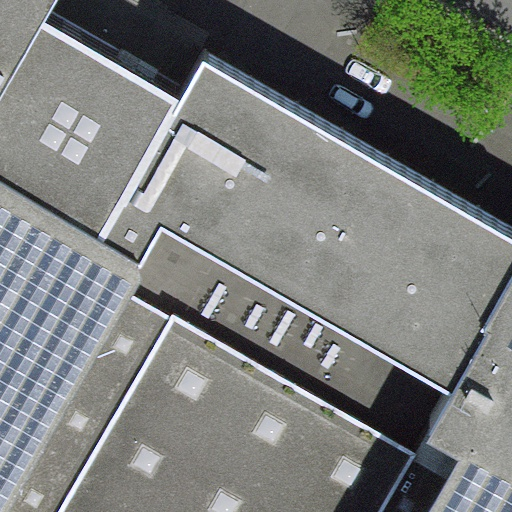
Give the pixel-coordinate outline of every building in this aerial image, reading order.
[(0,0),(0,74),(36,11),(41,0),(0,0)] [(36,11),(0,74),(0,178),(132,252),(154,213),(224,252),(282,148),(181,92),(108,52),(36,11)] [(511,220),(206,47),(181,92),(282,148),(224,252),(450,378),(469,345),(471,340),(479,327),(511,267),(511,220)] [(134,253),(132,252),(0,178),(0,511),(24,511),(43,476),(17,462),(117,284),(134,253)] [(467,441),(449,472),(444,481),(426,511),(511,511),(511,267),(479,327),(471,340),(469,345),(450,378),(427,419),(467,441)] [(411,448),(117,284),(17,462),(43,476),(24,511),(426,511),(444,481),(449,472),(410,450),(411,448)]
